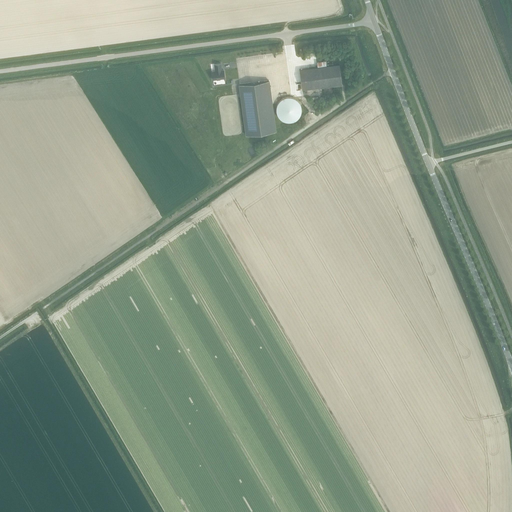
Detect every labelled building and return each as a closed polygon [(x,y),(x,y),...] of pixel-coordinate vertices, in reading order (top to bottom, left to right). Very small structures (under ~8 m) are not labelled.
[(299,70),(302,90),(342,84),(339,64),(326,66),(325,61),(316,62),(317,67),(299,70)] [(211,72),(213,80),(224,78),(223,70),(221,70),(221,64),(214,65),(215,71),(211,72)] [(239,84),(242,109),(272,105),(268,81),(239,84)] [(291,122),(294,122),(296,120),(297,119),(299,117),(300,115),(301,112),(301,109),(301,107),(301,105),(300,103),(298,101),(297,100),(294,98),(292,97),(290,97),(286,97),(284,98),(282,99),(280,100),(278,103),(277,105),(276,108),(276,110),(276,112),(277,114),(279,117),(280,119),(282,120),(284,121),(286,122),(289,122),(291,122)] [(272,105),(242,109),(246,135),(275,131),(272,105)]
